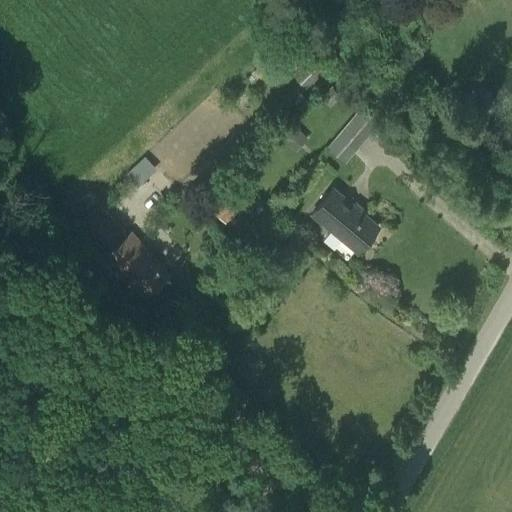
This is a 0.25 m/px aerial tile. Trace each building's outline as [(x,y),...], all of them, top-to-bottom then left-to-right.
[(334,73),(315,52),(292,73),(311,93),(334,73)] [(320,95),(329,106),(341,96),(331,85),(320,95)] [(364,102),(336,134),(355,150),(382,118),(364,102)] [(295,125),(284,137),(296,148),(307,136),(295,125)] [(148,155),(121,180),(149,209),(176,184),(148,155)] [(229,185),(209,204),(224,221),(245,202),(229,185)] [(313,213),(357,249),(377,226),(333,189),(313,213)] [(170,273),(132,232),(129,235),(101,206),(79,226),(105,255),(103,259),(139,298),(143,294),(145,296),(170,273)]
